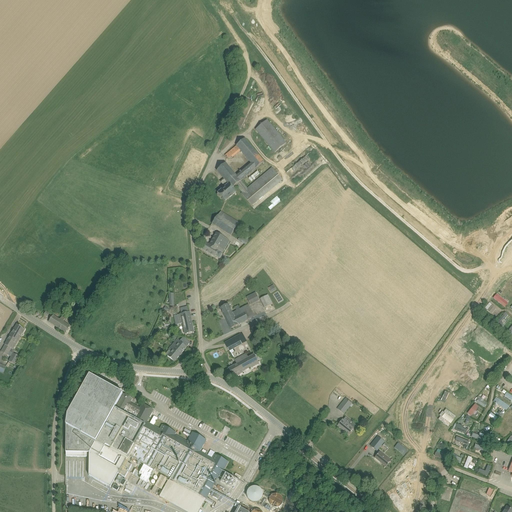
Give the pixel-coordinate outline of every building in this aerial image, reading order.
[(267,120),(255,130),(275,153),(286,143),(267,120)] [(233,188),(236,185),(242,193),(241,194),(252,206),(282,181),(272,168),(248,188),(241,181),(264,161),(245,139),(225,155),(228,158),(229,158),(231,156),(232,157),(236,154),(240,150),(251,163),(236,175),(226,163),(217,171),(224,179),(221,182),(223,185),(225,183),(226,184),(220,188),(222,190),(218,193),(218,194),(217,195),(219,197),(220,197),(220,196),(225,202),(236,192),(233,188)] [(271,210),(281,200),(277,195),(266,205),(271,210)] [(212,224),(230,236),(236,227),(218,215),(212,224)] [(230,240),(217,233),(209,245),(207,243),(203,250),(215,257),(219,250),(223,253),(230,240)] [(248,240),(241,235),(238,240),(245,245),(248,240)] [(251,305),(260,300),(256,292),(247,296),(251,305)] [(268,294),(260,298),(264,307),(273,304),(268,294)] [(248,305),(240,309),(238,305),(235,307),(236,311),(233,313),(228,304),(220,308),(231,328),(248,320),(254,317),(248,305)] [(185,334),(194,332),(190,312),(178,315),(180,324),(183,323),(185,334)] [(508,315),(505,313),(496,323),(502,329),(507,323),(503,320),(508,315)] [(49,322),(66,333),(70,326),(63,322),(65,319),(62,316),(60,320),(53,315),(49,322)] [(12,353),(13,350),(13,349),(24,331),(22,330),(23,328),(17,324),(1,352),(7,356),(8,355),(11,357),(9,361),(15,365),(20,357),(14,353),(12,353)] [(242,344),(247,341),(242,333),(238,336),(242,344)] [(180,341),(177,339),(168,349),(169,350),(165,354),(167,356),(174,362),(190,344),(183,338),(180,341)] [(234,352),(233,349),(228,341),(225,343),(229,351),(230,351),(231,354),(234,352)] [(254,354),(248,357),(246,353),(234,360),(237,364),(229,368),(233,376),(236,374),(237,376),(243,372),(242,371),(250,367),(250,369),(259,364),(254,354)] [(223,471),(228,462),(215,454),(212,459),(200,452),(206,440),(193,432),(187,442),(175,435),(176,433),(163,425),(160,430),(151,424),(150,427),(145,425),(153,410),(142,404),(140,409),(130,403),(132,399),(124,394),(121,398),(123,394),(90,375),(68,414),(66,425),(66,453),(66,457),(87,457),(87,453),(89,453),(89,476),(110,488),(118,474),(125,478),(132,465),(124,461),(128,456),(206,499),(222,470),(223,471)] [(480,397),(476,402),(485,408),(487,404),(483,401),(484,400),(480,397)] [(507,409),(510,405),(496,398),(493,402),(507,409)] [(343,414),(351,404),(345,399),(337,409),(343,414)] [(452,402),(450,404),(456,410),(458,407),(452,402)] [(475,403),(468,413),(472,416),(479,406),(475,403)] [(438,420),(448,427),(456,416),(446,409),(444,412),(443,411),(439,416),(441,417),(438,420)] [(495,420),(498,417),(491,412),(489,416),(495,420)] [(355,425),(351,421),(346,417),(343,420),(338,426),(349,434),(354,429),(353,428),(355,425)] [(456,429),(456,431),(465,434),(467,430),(462,429),(461,428),(462,426),(457,424),(455,429),(456,429)] [(452,432),(450,437),(446,436),(445,440),(452,443),(455,434),(452,432)] [(377,451),(384,442),(378,437),(371,446),(377,451)] [(404,455),(408,450),(398,442),(395,447),(404,455)] [(382,464),(386,467),(391,461),(380,452),(375,458),(381,463),(381,462),(383,463),(382,464)] [(485,472),(480,469),(478,473),(487,476),(492,467),(488,465),(485,472)] [(161,475),(155,486),(161,490),(167,479),(161,475)] [(251,502),(254,503),(256,503),(259,502),(261,500),(262,498),(263,495),(263,493),(261,490),(259,488),(256,486),(253,486),(250,488),(248,490),(247,493),(247,495),(247,498),(249,500),(251,502)] [(272,506),(275,507),(278,507),(280,507),(282,505),(283,503),(283,500),(283,498),(281,495),(279,494),(276,493),(273,494),(271,496),(269,499),(269,501),(270,504),(272,506)]
